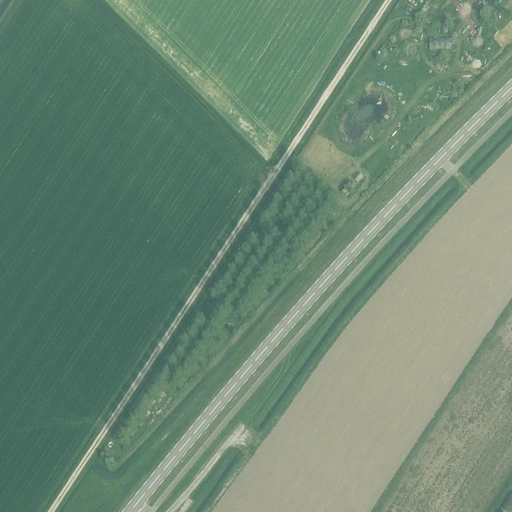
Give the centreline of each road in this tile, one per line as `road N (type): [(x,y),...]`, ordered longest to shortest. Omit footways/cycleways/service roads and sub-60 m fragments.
road 1 (track): [(51,511),(388,0)]
road 2 (secondary): [(130,511),(346,258),(511,88)]
